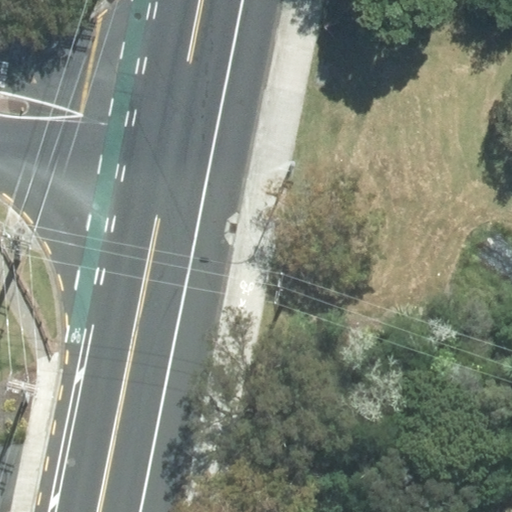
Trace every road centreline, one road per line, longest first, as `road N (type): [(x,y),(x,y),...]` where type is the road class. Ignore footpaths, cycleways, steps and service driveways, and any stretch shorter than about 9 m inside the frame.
road 1 (secondary): [(166,178),(99,511)]
road 2 (residential): [(0,57),(186,75)]
road 3 (residential): [(166,178),(0,148)]
